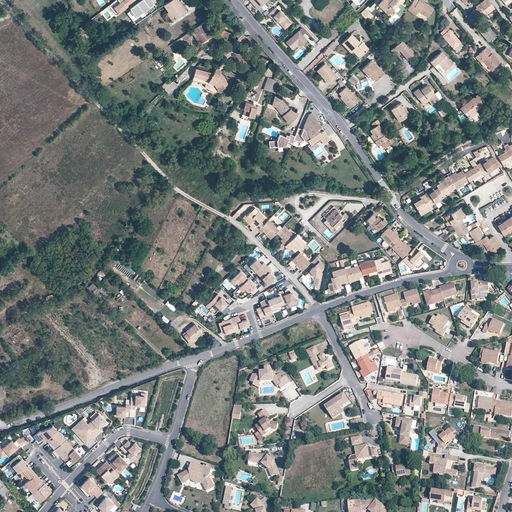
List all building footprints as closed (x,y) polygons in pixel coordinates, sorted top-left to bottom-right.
[(132,0),(117,0),(120,2),(114,7),(118,13),(128,6),(127,5),(132,0)] [(170,0),(164,5),(168,11),(169,10),(175,19),(185,11),(178,0),(170,0)] [(267,0),(249,0),(257,9),(267,0)] [(382,0),(379,3),(386,9),(384,11),(388,15),(402,0),(382,0)] [(418,0),(413,0),(407,9),(415,15),(418,10),(427,17),(433,8),(424,2),(423,3),(418,0)] [(469,20),(488,41),(496,35),(489,26),(488,27),(484,23),(484,24),(482,23),(478,19),(494,8),(488,0),(483,0),(479,3),(481,4),(476,7),(465,15),(469,20)] [(275,7),(267,14),(271,18),(273,16),(278,22),(279,22),(285,28),(290,23),(279,10),(278,11),(275,7)] [(169,10),(168,11),(166,12),(171,21),(175,19),(169,10)] [(368,10),(362,16),(365,19),(371,13),(368,10)] [(211,36),(202,23),(192,30),(201,43),(211,36)] [(217,30),(221,34),(226,30),(223,25),(217,30)] [(297,43),(298,44),(299,46),(306,39),(302,34),(306,31),(302,27),(298,30),(285,42),(291,48),(297,43)] [(442,35),(453,48),(460,42),(449,29),(448,29),(446,27),(440,32),(442,35)] [(181,36),(183,40),(192,35),(190,31),(181,36)] [(368,48),(362,41),(360,43),(358,41),(351,34),(342,43),(351,52),(352,51),(359,57),(368,48)] [(394,54),(399,50),(400,49),(402,51),(400,52),(407,59),(408,59),(411,62),(417,56),(414,54),(415,53),(406,44),(405,44),(400,38),(397,41),(398,43),(390,50),(394,54)] [(460,42),(453,48),(457,52),(463,46),(460,42)] [(491,69),(494,67),(500,62),(486,46),(478,54),(481,57),(480,58),(482,60),(491,69)] [(441,73),(453,63),(442,51),(430,61),(441,73)] [(384,72),(371,60),(362,69),(374,82),(384,72)] [(325,63),(318,69),(324,76),(322,77),(326,81),(328,80),(330,83),(337,77),(335,74),(334,75),(330,70),(331,70),(325,63)] [(195,68),(193,76),(208,80),(205,84),(205,86),(207,88),(214,93),(216,92),(218,91),(218,92),(229,86),(223,76),(220,74),(219,75),(214,71),(213,73),(195,68)] [(357,82),(352,76),(347,80),(353,86),(357,82)] [(270,91),(274,79),(268,77),(263,89),(270,91)] [(280,81),(274,79),(270,91),(276,93),(280,81)] [(173,81),(164,89),(167,93),(171,90),(170,89),(176,84),(173,81)] [(340,97),(344,101),(345,100),(351,107),(358,100),(352,93),(351,94),(347,90),(348,89),(346,86),(339,93),(341,96),(340,97)] [(423,91),(416,96),(419,100),(420,100),(423,104),(429,100),(433,106),(439,101),(429,86),(423,91)] [(473,111),(475,110),(482,105),(481,103),(484,100),(478,93),(459,107),(464,113),(466,111),(469,115),(473,111)] [(286,108),(288,106),(280,97),(274,95),(271,105),(277,107),(284,114),(282,115),(289,123),(297,115),(291,107),(290,109),(288,110),(286,108)] [(244,109),(243,114),(254,118),(255,113),(259,114),(261,106),(257,105),(257,106),(256,108),(251,106),(252,104),(252,103),(246,102),(243,109),(244,109)] [(406,109),(404,106),(401,102),(391,109),(399,121),(409,114),(406,109)] [(284,114),(277,107),(276,108),(282,115),(284,114)] [(444,115),(447,112),(443,107),(439,109),(444,115)] [(305,110),(300,121),(305,123),(307,119),(309,121),(315,116),(312,112),(305,110)] [(477,112),(475,110),(473,111),(469,115),(467,117),(469,119),(477,112)] [(390,122),(385,115),(381,117),(385,124),(386,123),(387,124),(390,122)] [(370,130),(372,134),(376,140),(375,141),(377,145),(381,143),(384,148),(394,141),(390,136),(388,138),(379,124),(380,123),(378,119),(371,124),(374,127),(370,130)] [(330,139),(324,130),(320,133),(318,129),(321,126),(317,121),(308,127),(309,129),(306,132),(307,133),(303,136),(306,141),(307,140),(311,144),(312,143),(319,138),(321,140),(323,144),(330,139)] [(285,147),(287,142),(291,144),(294,136),(290,134),(289,136),(286,135),(285,137),(279,135),(276,141),(268,142),(269,148),(274,148),(277,148),(277,147),(285,147)] [(511,150),(509,146),(507,144),(504,146),(505,149),(507,151),(504,152),(498,156),(503,164),(505,163),(509,160),(510,161),(511,159),(511,150)] [(488,173),(499,166),(493,156),(488,160),(481,164),(480,163),(476,165),(481,172),(485,169),(488,173)] [(468,180),(469,181),(482,174),(481,172),(476,165),(473,159),(469,161),(473,167),(464,173),(468,180)] [(456,174),(449,178),(455,188),(463,183),(468,180),(464,173),(462,170),(456,174)] [(439,184),(436,186),(438,188),(442,195),(448,193),(455,188),(449,178),(448,176),(438,182),(439,184)] [(428,192),(424,194),(431,205),(444,197),(442,195),(438,188),(434,190),(429,194),(428,192)] [(431,205),(424,194),(420,197),(421,198),(413,203),(421,216),(433,208),(431,205)] [(255,227),(257,230),(258,230),(264,224),(261,222),(265,218),(254,208),(246,216),(255,227)] [(325,218),(327,220),(335,229),(348,216),(345,213),(342,215),(342,216),(338,212),(339,211),(336,208),(325,218)] [(445,223),(447,227),(451,225),(461,218),(464,217),(458,208),(446,216),(449,221),(447,222),(445,223)] [(253,229),(255,227),(246,216),(245,214),(242,218),(253,229)] [(370,223),(374,227),(377,231),(387,222),(384,218),(382,220),(377,216),(375,218),(372,215),(366,222),(368,224),(370,223)] [(451,225),(459,237),(469,231),(461,218),(451,225)] [(497,225),(503,235),(511,229),(511,220),(510,218),(502,222),(497,225)] [(264,224),(258,230),(261,233),(263,231),(266,233),(267,232),(272,237),(276,233),(279,230),(276,227),(269,220),(264,224)] [(335,229),(327,220),(323,222),(333,232),(335,229)] [(288,243),(295,236),(284,225),(282,228),(279,230),(276,233),(282,239),(283,238),(288,243)] [(469,231),(476,242),(484,237),(477,226),(469,231)] [(389,227),(380,235),(391,247),(399,239),(400,239),(397,236),(392,231),(389,227)] [(300,252),(304,247),(302,245),(304,242),(300,238),(296,234),(295,236),(288,243),(286,244),(291,249),(294,246),(298,249),(300,252)] [(492,254),(501,248),(493,236),(488,239),(486,236),(484,237),(476,242),(474,243),(476,247),(483,243),(485,242),(489,249),(492,254)] [(391,247),(403,259),(411,251),(402,242),(399,239),(391,247)] [(128,242),(124,240),(119,247),(123,251),(128,242)] [(402,242),(411,251),(412,249),(404,241),(402,242)] [(275,249),(278,253),(284,246),(281,243),(275,249)] [(403,259),(402,259),(411,269),(415,265),(418,268),(420,266),(424,261),(425,262),(429,259),(416,246),(412,249),(411,251),(403,259)] [(296,264),(302,271),(310,263),(299,252),(291,260),(296,264)] [(249,264),(258,274),(267,265),(264,261),(262,263),(256,258),(249,264)] [(323,265),(315,258),(310,263),(314,266),(310,269),(316,275),(315,276),(313,283),(319,284),(321,277),(319,275),(322,273),(323,265)] [(374,260),(373,259),(362,262),(359,264),(359,265),(362,274),(369,272),(370,274),(370,276),(378,274),(374,260)] [(378,276),(384,274),(392,272),(388,261),(381,263),(379,259),(374,260),(378,274),(378,276)] [(267,265),(258,274),(267,283),(274,277),(269,271),(271,269),(267,265)] [(355,278),(362,276),(362,274),(359,265),(345,269),(347,277),(348,280),(355,278)] [(129,276),(131,273),(122,266),(119,269),(129,276)] [(345,269),(344,267),(331,271),(333,277),(331,278),(332,282),(328,283),(328,285),(329,288),(329,290),(334,288),(334,289),(340,287),(338,281),(344,279),(343,278),(347,277),(345,269)] [(103,268),(98,273),(102,276),(106,271),(103,268)] [(240,269),(230,278),(234,282),(236,280),(237,281),(236,282),(239,285),(247,277),(240,269)] [(252,289),(256,286),(247,277),(239,285),(238,286),(241,290),(244,287),(247,290),(251,287),(252,289)] [(488,282),(476,283),(476,285),(472,285),(472,292),(471,292),(472,300),(478,300),(477,296),(480,295),(479,292),(483,292),(483,290),(489,290),(488,282)] [(92,284),(90,285),(88,288),(87,286),(86,287),(92,294),(97,288),(92,284)] [(447,286),(440,288),(441,290),(443,299),(457,295),(455,285),(448,287),(447,286)] [(298,300),(288,288),(285,291),(286,292),(287,294),(286,295),(285,293),(283,291),(279,292),(279,293),(284,303),(287,302),(290,308),(298,305),(298,300)] [(406,300),(400,301),(401,307),(402,308),(407,306),(407,304),(411,303),(420,300),(417,290),(404,294),(406,300)] [(428,305),(444,301),(443,299),(441,290),(432,293),(425,295),(428,305)] [(228,303),(223,299),(222,300),(221,299),(222,298),(217,293),(206,305),(214,314),(220,309),(221,310),(228,303)] [(284,303),(279,293),(275,295),(276,297),(268,301),(272,310),(284,305),(284,303)] [(118,302),(123,296),(121,294),(115,300),(118,302)] [(400,301),(398,295),(384,299),(388,311),(396,309),(401,307),(400,301)] [(268,301),(267,299),(260,302),(262,307),(262,308),(257,311),(260,318),(264,317),(263,314),(272,311),(272,310),(268,301)] [(235,301),(228,306),(231,310),(238,305),(235,301)] [(370,303),(352,308),(353,311),(355,319),(361,317),(370,314),(373,314),(370,303)] [(471,314),(473,311),(465,307),(458,319),(463,322),(463,320),(465,322),(465,323),(464,324),(471,329),(478,318),(471,314)] [(355,319),(353,311),(348,312),(349,316),(340,318),(344,331),(348,330),(347,327),(357,325),(355,319)] [(429,323),(433,326),(437,329),(436,330),(435,332),(443,337),(445,333),(443,332),(446,327),(449,322),(438,315),(436,319),(433,317),(429,323)] [(240,322),(238,316),(229,319),(233,331),(234,332),(240,330),(240,329),(248,326),(246,320),(240,322)] [(233,331),(229,319),(218,323),(221,330),(225,334),(233,331)] [(500,335),(504,324),(493,319),(490,325),(486,324),(483,331),(486,333),(488,331),(494,334),(495,332),(500,335)] [(196,337),(197,337),(202,333),(195,324),(182,334),(190,344),(197,339),(196,337)] [(349,347),(357,360),(368,354),(366,349),(364,346),(361,341),(349,347)] [(482,360),(482,361),(490,363),(497,364),(499,354),(484,350),(484,351),(481,351),(480,359),(482,360)] [(296,351),(288,354),(292,363),(299,360),(296,351)] [(315,352),(307,356),(313,368),(314,367),(318,365),(320,370),(325,368),(326,371),(332,368),(328,360),(326,361),(325,361),(324,360),(325,359),(324,356),(319,359),(315,352)] [(368,354),(357,360),(362,370),(366,377),(376,372),(368,358),(370,357),(368,354)] [(442,363),(438,362),(433,360),(433,359),(430,358),(427,370),(439,373),(442,363)] [(272,376),(271,376),(270,374),(272,374),(271,371),(270,371),(269,368),(264,369),(264,372),(259,374),(259,376),(252,377),(250,384),(254,385),(255,383),(260,385),(260,383),(273,381),(274,383),(279,380),(281,384),(279,386),(280,389),(289,383),(285,377),(282,379),(279,375),(276,377),(275,375),(272,376)] [(402,373),(402,371),(388,369),(386,380),(400,383),(402,373)] [(400,383),(400,384),(416,387),(418,376),(402,373),(400,383)] [(449,405),(451,395),(447,394),(447,396),(440,395),(440,393),(441,391),(434,390),(432,402),(449,405)] [(145,401),(146,393),(141,392),(140,395),(135,395),(135,397),(131,396),(130,404),(130,408),(135,408),(135,406),(135,405),(140,405),(144,405),(144,401),(145,401)] [(401,406),(403,396),(394,394),(394,395),(378,392),(377,397),(381,398),(381,397),(384,397),(383,403),(401,406)] [(427,399),(427,394),(420,392),(419,397),(411,396),(409,406),(413,407),(413,405),(420,406),(421,398),(427,399)] [(338,411),(339,412),(341,411),(340,409),(349,403),(343,394),(324,407),(330,416),(338,411)] [(455,395),(451,395),(449,405),(449,407),(465,409),(464,412),(468,413),(470,404),(466,404),(467,397),(460,396),(460,398),(455,397),(455,395)] [(491,413),(495,413),(497,401),(497,400),(480,397),(478,408),(491,410),(491,413)] [(495,413),(494,417),(499,417),(500,414),(511,416),(511,415),(511,406),(501,404),(502,402),(497,401),(495,413)] [(341,411),(342,412),(352,405),(350,402),(349,403),(340,409),(341,411)] [(130,408),(130,404),(126,403),(126,406),(117,405),(116,415),(121,416),(125,416),(125,411),(130,411),(130,408)] [(233,405),(232,418),(240,419),(241,405),(233,405)] [(265,420),(267,419),(269,417),(264,410),(257,415),(262,421),(254,427),(262,437),(266,434),(265,432),(270,429),(276,430),(277,424),(269,422),(267,424),(265,420)] [(338,411),(330,416),(332,419),(340,414),(339,412),(338,411)] [(98,428),(105,421),(99,414),(88,424),(97,434),(101,431),(98,428)] [(86,445),(97,434),(88,424),(82,418),(77,423),(81,428),(75,433),(86,445)] [(400,439),(408,441),(412,421),(397,418),(395,427),(402,428),(400,439)] [(360,429),(358,420),(350,421),(352,430),(360,429)] [(75,433),(81,428),(77,423),(71,428),(75,433)] [(46,440),(57,430),(52,425),(50,427),(40,431),(40,430),(33,435),(38,441),(41,439),(44,442),(46,440)] [(473,435),(500,439),(500,436),(510,437),(511,432),(491,429),(491,430),(482,429),(482,428),(474,426),(473,435)] [(446,444),(448,442),(452,439),(455,437),(452,434),(449,429),(440,437),(439,437),(441,439),(438,441),(443,448),(444,449),(447,446),(446,444)] [(64,440),(61,437),(63,436),(57,430),(46,440),(49,443),(51,442),(56,447),(64,440)] [(441,439),(439,437),(440,437),(434,430),(429,434),(439,446),(437,454),(445,455),(448,455),(448,451),(442,450),(442,449),(443,448),(438,441),(441,439)] [(25,443),(29,440),(24,434),(20,437),(19,436),(13,441),(11,439),(2,447),(0,444),(0,452),(4,449),(7,451),(9,454),(17,446),(16,445),(18,443),(20,444),(24,442),(25,443)] [(361,436),(351,438),(352,446),(363,444),(361,436)] [(74,449),(66,439),(64,440),(56,447),(54,449),(63,459),(74,449)] [(133,454),(140,448),(135,442),(132,444),(128,440),(124,445),(127,448),(127,447),(128,448),(127,449),(130,452),(127,455),(132,461),(136,457),(133,454)] [(373,455),(373,457),(377,456),(376,449),(368,450),(367,446),(355,447),(356,455),(351,456),(349,458),(351,469),(359,468),(357,460),(357,458),(373,455)] [(73,462),(80,455),(74,449),(63,459),(66,462),(70,459),(73,462)] [(125,466),(121,462),(124,460),(116,451),(111,457),(114,460),(112,461),(109,464),(118,474),(121,471),(120,470),(125,466)] [(268,456),(255,454),(250,453),(248,461),(253,462),(262,464),(268,469),(271,477),(279,474),(275,462),(268,456)] [(23,462),(21,459),(17,455),(9,462),(18,473),(19,472),(27,464),(25,461),(23,462)] [(448,455),(445,455),(445,460),(431,458),(430,464),(434,465),(433,472),(451,474),(451,470),(446,469),(448,461),(456,462),(457,457),(448,455)] [(129,464),(124,460),(121,462),(125,466),(120,470),(121,471),(129,464)] [(118,474),(109,464),(106,461),(102,464),(104,466),(102,468),(101,466),(96,470),(106,481),(109,477),(113,481),(119,475),(118,474)] [(189,470),(182,473),(187,481),(191,479),(195,483),(198,483),(202,481),(203,481),(205,483),(203,484),(207,491),(216,487),(209,476),(211,468),(192,462),(189,470)] [(28,480),(36,474),(32,470),(31,471),(29,468),(30,467),(27,464),(19,472),(23,476),(24,475),(28,480)] [(493,474),(493,469),(486,468),(486,467),(476,465),(475,472),(474,483),(473,483),(472,487),(481,489),(482,486),(481,486),(482,479),(480,479),(481,473),(483,473),(485,474),(485,473),(493,474)] [(396,468),(396,466),(392,467),(394,479),(398,479),(398,477),(407,476),(408,479),(413,478),(412,470),(406,471),(405,466),(402,467),(396,468)] [(178,475),(182,483),(187,481),(182,473),(178,475)] [(44,483),(41,480),(40,481),(37,478),(38,477),(36,474),(28,480),(24,484),(32,493),(44,483)] [(102,492),(89,477),(84,482),(87,485),(84,488),(86,491),(89,491),(92,494),(93,494),(97,497),(102,492)] [(45,497),(51,491),(44,483),(32,493),(31,494),(39,503),(46,497),(45,497)] [(233,486),(226,485),(224,500),(230,501),(233,486)] [(453,494),(454,493),(432,490),(430,501),(431,501),(438,502),(445,503),(445,504),(452,505),(453,494)] [(109,509),(113,503),(105,496),(99,504),(101,506),(100,508),(101,509),(99,511),(109,511),(110,510),(109,509)] [(473,508),(482,510),(485,511),(487,503),(483,502),(483,499),(474,498),(474,501),(469,500),(468,509),(472,510),(473,508)] [(267,511),(265,505),(258,499),(252,506),(257,511),(267,511)] [(369,510),(368,501),(361,502),(360,500),(348,502),(348,511),(361,511),(362,511),(369,510)] [(375,500),(368,501),(369,510),(371,511),(386,511),(386,508),(375,500)]
